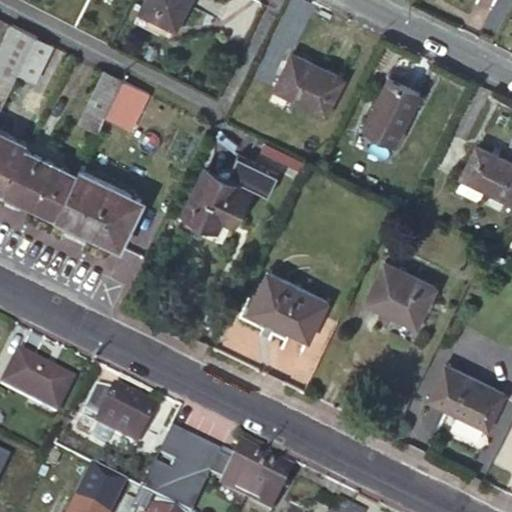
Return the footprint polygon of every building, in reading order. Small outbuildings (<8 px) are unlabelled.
[(177,29),(190,0),(144,0),(140,11),(177,29)] [(36,35),(13,23),(0,49),(0,74),(13,81),(19,70),(36,35)] [(54,44),(36,35),(19,70),(27,74),(33,64),(42,68),(54,44)] [(324,117),(342,82),(290,56),(272,91),(324,117)] [(123,79),(106,70),(81,120),(99,129),(106,115),(123,79)] [(392,147),(420,92),(389,77),(362,132),(392,147)] [(133,128),(150,93),(123,79),(106,115),(133,128)] [(0,184),(5,187),(26,145),(28,142),(0,128),(0,184)] [(264,142),(261,149),(301,169),(305,162),(264,142)] [(26,145),(5,187),(57,213),(78,171),(26,145)] [(464,175),(490,188),(511,199),(511,198),(511,161),(477,145),(463,174),(464,175)] [(279,174),(240,154),(232,169),(228,179),(218,174),(208,169),(188,211),(217,226),(222,215),(234,221),(250,190),(239,185),(241,180),(270,194),(279,174)] [(78,171),(57,213),(121,244),(143,199),(80,168),(78,171)] [(218,173),(218,174),(228,179),(232,169),(231,168),(229,168),(228,168),(226,168),(224,168),(223,169),(222,169),(221,170),(220,171),(219,172),(218,173)] [(485,198),(490,188),(464,175),(460,184),(485,198)] [(417,325),(436,286),(385,261),(366,300),(417,325)] [(309,339),(328,301),(269,272),(250,309),(309,339)] [(15,392),(35,402),(55,411),(71,379),(16,352),(0,384),(15,392)] [(488,426),(504,393),(445,363),(428,397),(488,426)] [(136,443),(154,406),(113,386),(109,395),(95,388),(81,416),(96,423),(113,431),(136,443)] [(113,431),(96,423),(91,433),(108,441),(113,431)] [(139,489),(181,510),(201,470),(246,493),(263,460),(237,447),(230,462),(216,455),(218,451),(170,427),(139,489)] [(263,460),(247,493),(273,506),(289,473),(263,460)] [(106,511),(76,497),(68,511),(106,511)] [(183,511),(156,498),(151,506),(162,511),(183,511)] [(346,511),(350,505),(336,498),(329,511),(346,511)]
